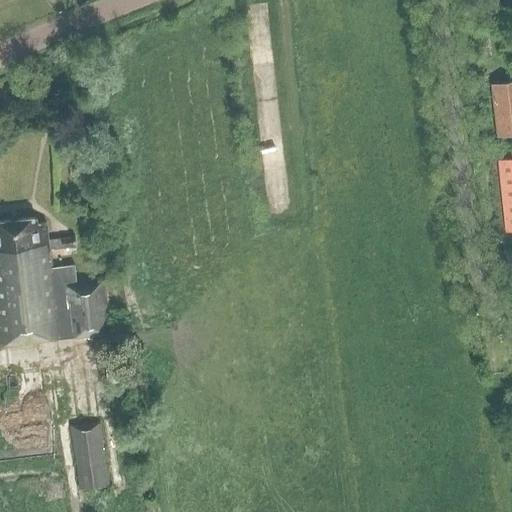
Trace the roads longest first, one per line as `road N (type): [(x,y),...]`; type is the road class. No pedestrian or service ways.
road 1 (unclassified): [(434,0),(471,253),(491,302),(511,317)]
road 2 (tertiary): [(0,54),(125,0)]
